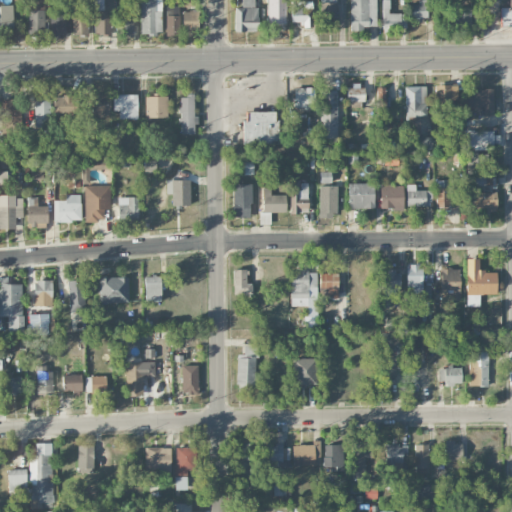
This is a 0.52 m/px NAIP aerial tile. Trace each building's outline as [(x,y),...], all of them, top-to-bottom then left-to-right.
[(43,30),(43,0),(28,0),(28,22),(38,23),(38,30),(43,30)] [(95,0),(96,36),(111,35),(111,12),(104,12),(103,0),(95,0)] [(133,35),(132,10),(125,10),(124,0),(116,0),(119,36),(133,35)] [(140,0),(141,34),(162,34),(161,0),(140,0)] [(234,7),(235,32),(258,31),(258,6),(255,6),(254,0),(241,0),(242,7),(234,7)] [(336,20),(335,0),(320,0),(320,20),(336,20)] [(375,0),(349,0),(350,28),(376,28),(375,0)] [(511,0),(509,0),(509,10),(503,10),(503,24),(511,23),(511,0)] [(407,3),(408,20),(427,19),(426,2),(407,3)] [(382,3),(382,29),(406,29),(405,13),(389,14),(389,3),(382,3)] [(0,34),(13,34),(12,5),(0,5),(0,34)] [(179,6),(166,6),(166,35),(180,35),(179,6)] [(291,22),(302,22),(302,27),(312,27),(311,7),(291,7),(291,22)] [(457,29),(471,29),(470,8),(456,8),(457,29)] [(66,35),(65,10),(50,10),(51,35),(66,35)] [(198,29),(198,12),(182,11),(182,29),(198,29)] [(72,35),(88,35),(89,13),(72,12),(72,35)] [(364,101),(364,85),(346,86),(347,102),(364,101)] [(457,85),(435,85),(434,108),(457,108),(457,85)] [(426,117),(425,86),(405,86),(405,117),(426,117)] [(314,107),(314,87),(293,88),(294,108),(314,107)] [(384,118),(386,88),(376,87),(375,118),(384,118)] [(464,90),(464,107),(482,107),(483,116),(493,115),(492,90),(464,90)] [(338,92),(320,92),(319,138),(337,138),(338,92)] [(110,115),(109,94),(91,95),(92,116),(110,115)] [(137,94),(113,94),(112,111),(119,111),(119,118),(136,119),(137,94)] [(75,95),(53,96),(54,121),(76,121),(75,95)] [(194,95),(179,95),(180,134),(195,134),(194,95)] [(167,96),(145,96),(146,118),(167,117),(167,96)] [(21,134),(20,99),(0,99),(2,135),(21,134)] [(50,99),(35,99),(34,127),(50,127),(50,99)] [(243,111),(243,143),(276,144),(277,112),(243,111)] [(465,131),(464,146),(498,146),(498,131),(465,131)] [(432,136),(413,137),(413,150),(432,149),(432,136)] [(0,167),(7,168),(8,154),(0,153),(0,167)] [(385,153),(385,164),(397,165),(398,154),(385,153)] [(480,174),(480,154),(468,154),(467,174),(480,174)] [(189,180),(171,180),(172,205),(190,205),(189,180)] [(436,211),(450,210),(449,180),(435,181),(436,211)] [(307,213),(308,182),(290,181),(289,213),(307,213)] [(250,183),(232,184),(232,217),(251,217),(250,183)] [(348,209),(373,208),(373,183),(348,183),(348,209)] [(379,209),(402,209),(403,184),(380,184),(379,209)] [(415,184),(406,184),(405,205),(432,206),(432,191),(415,190),(415,184)] [(110,185),(84,186),(85,221),(104,221),(103,209),(110,209),(110,185)] [(286,195),(271,195),(271,188),(263,188),(262,212),(285,212),(286,195)] [(486,208),(486,212),(496,211),(496,192),(467,192),(468,208),(486,208)] [(54,200),(54,221),(81,221),(80,194),(65,195),(66,200),(54,200)] [(337,194),(318,194),(319,214),(337,213),(337,194)] [(0,228),(15,229),(15,217),(22,217),(23,196),(0,195),(0,228)] [(47,205),(37,205),(37,197),(27,197),(27,228),(47,227),(47,205)] [(117,197),(118,222),(138,221),(138,197),(117,197)] [(466,295),(496,294),(496,271),(478,271),(478,258),(465,259),(466,295)] [(422,299),(421,264),(406,264),(407,299),(422,299)] [(459,268),(440,269),(441,305),(451,305),(451,300),(459,300),(459,268)] [(252,294),(252,283),(246,283),(246,269),(232,269),(233,295),(252,294)] [(290,306),(307,306),(307,323),(317,323),(317,270),(290,270),(290,306)] [(398,292),(397,271),(381,271),(382,292),(398,292)] [(319,289),(335,289),(335,273),(319,273),(319,289)] [(23,331),(22,283),(7,283),(7,277),(0,276),(0,316),(7,316),(8,332),(23,331)] [(160,276),(144,276),(145,301),(161,301),(160,276)] [(99,278),(99,302),(128,302),(128,277),(99,278)] [(34,306),(52,305),(51,280),(33,280),(34,306)] [(84,311),(84,280),(68,280),(69,311),(84,311)] [(421,350),(437,349),(436,335),(420,336),(421,350)] [(236,384),(256,384),(257,346),(244,346),(244,354),(237,354),(236,384)] [(468,386),(487,386),(488,346),(469,346),(468,386)] [(155,349),(145,348),(144,365),(154,365),(155,349)] [(125,395),(143,395),(143,361),(125,361),(125,395)] [(396,362),(379,362),(380,377),(396,377),(396,362)] [(37,393),(53,393),(52,372),(46,372),(45,365),(36,365),(37,393)] [(182,394),(198,393),(197,365),(181,365),(182,394)] [(438,381),(444,381),(444,385),(461,385),(461,367),(438,367),(438,381)] [(81,374),(62,375),(62,391),(81,391),(81,374)] [(22,394),(21,375),(6,376),(6,395),(22,394)] [(85,376),(85,391),(106,392),(107,376),(85,376)] [(461,460),(461,442),(444,442),(444,460),(461,460)] [(29,455),(30,508),(53,507),(52,443),(35,443),(35,455),(29,455)] [(320,443),(292,444),(292,465),(320,465),(320,443)] [(343,444),(323,444),(323,469),(342,469),(343,444)] [(402,466),(402,445),(386,444),(385,465),(402,466)] [(414,444),(415,473),(428,472),(428,444),(414,444)] [(93,445),(78,445),(77,473),(92,473),(93,445)] [(144,447),(144,473),(171,472),(170,447),(144,447)] [(174,447),(175,490),(186,490),(186,474),(196,474),(195,447),(174,447)] [(367,450),(350,451),(351,479),(368,479),(367,450)] [(26,490),(26,469),(7,470),(8,491),(26,490)] [(414,501),(431,500),(431,484),(413,485),(414,501)] [(174,511),(200,511),(191,511),(191,503),(174,504),(174,511)]
